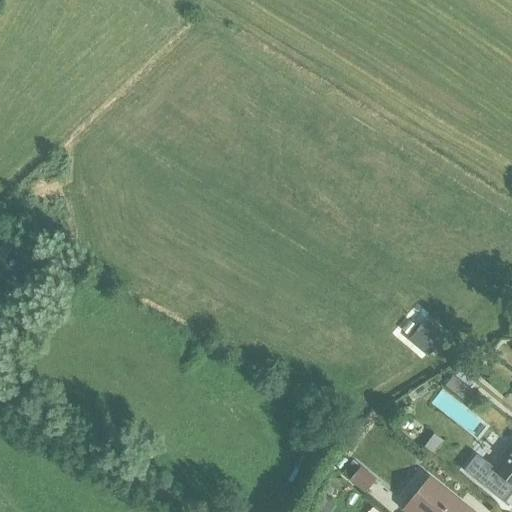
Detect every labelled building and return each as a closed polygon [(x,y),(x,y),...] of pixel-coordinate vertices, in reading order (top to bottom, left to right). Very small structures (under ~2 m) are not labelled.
[(11,253),(35,267),(46,249),(22,235),(11,253)] [(5,302),(0,298),(0,354),(2,356),(22,324),(0,309),(5,302)] [(426,320),(408,341),(428,358),(446,336),(426,320)] [(471,389),(475,383),(459,371),(454,377),(453,376),(444,386),(463,401),(472,390),(471,389)] [(434,435),(425,447),(434,454),(443,442),(434,435)] [(511,440),(492,465),(478,454),(465,470),(506,503),(511,494),(511,440)] [(360,467),(352,460),(339,475),(347,483),(350,480),(365,493),(376,478),(361,466),(360,467)] [(327,485),(323,491),(330,496),(341,480),(332,473),(325,483),(327,485)] [(471,511),(428,477),(403,508),(407,511),(471,511)] [(317,511),(316,511),(332,511),(336,507),(322,498),(314,510),(317,511)]
